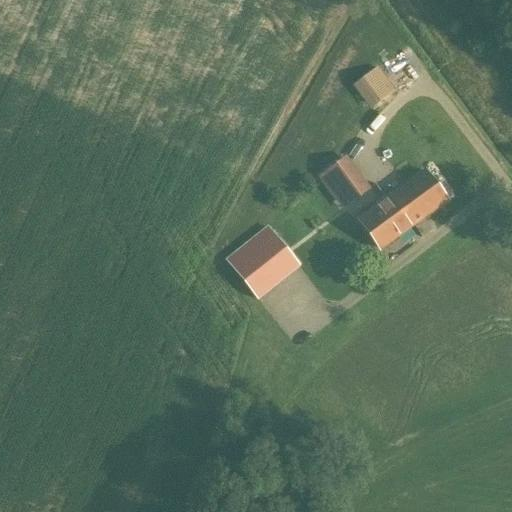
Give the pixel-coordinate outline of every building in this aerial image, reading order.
[(356,83),(372,104),(393,89),(377,67),(356,83)] [(335,209),(365,191),(342,155),(312,173),(335,209)] [(425,173),(387,200),(390,204),(394,201),(411,224),(445,200),(425,173)] [(390,204),(387,200),(358,221),(377,248),(411,224),(394,201),(390,204)] [(268,227),(255,237),(286,277),(299,267),(268,227)] [(286,277),(255,237),(226,260),(257,300),(286,277)]
